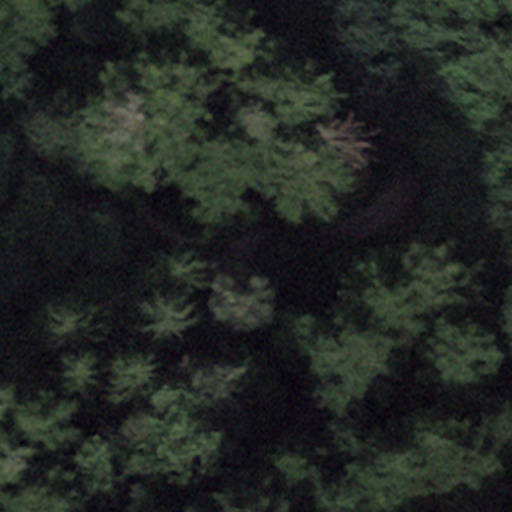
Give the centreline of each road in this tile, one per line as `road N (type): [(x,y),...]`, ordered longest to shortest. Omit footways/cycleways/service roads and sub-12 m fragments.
road 1 (track): [(396,0),(426,226),(264,246)]
road 2 (track): [(264,246),(61,328),(0,376)]
